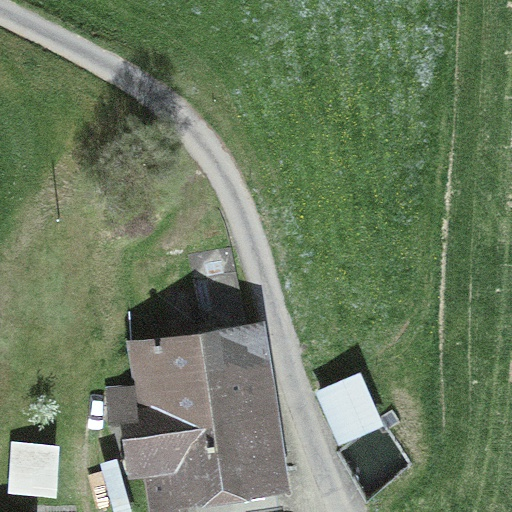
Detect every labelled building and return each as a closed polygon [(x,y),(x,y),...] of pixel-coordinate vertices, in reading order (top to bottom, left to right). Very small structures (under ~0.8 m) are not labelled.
[(215,328),(216,289),(137,287),(136,326),(215,328)] [(279,369),(161,388),(171,463),(151,466),(155,495),(160,494),(162,511),(289,511),(274,407),(284,405),(279,369)] [(377,398),(349,413),(366,449),(395,435),(377,398)] [(58,491),(60,445),(15,443),(13,489),(58,491)] [(95,511),(98,483),(60,481),(57,511),(95,511)]
